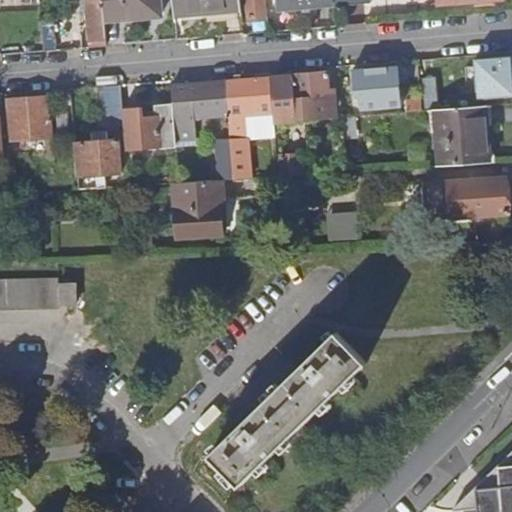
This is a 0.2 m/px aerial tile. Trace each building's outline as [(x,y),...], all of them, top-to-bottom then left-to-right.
[(90,47),(107,46),(105,21),(102,0),(85,0),(86,0),(87,15),(90,47)] [(102,0),(105,21),(161,16),(159,0),(102,0)] [(173,0),(174,15),(241,10),(239,0),(173,0)] [(262,0),(245,0),(248,18),(263,16),(262,0)] [(277,0),(278,8),(334,4),(333,0),(277,0)] [(44,51),(70,49),(67,17),(41,20),(44,51)] [(511,95),(511,77),(511,59),(475,61),(477,98),(511,95)] [(400,107),(397,67),(352,70),(354,96),(360,96),(361,110),(400,107)] [(329,91),(327,73),(293,76),(270,78),(273,111),(274,123),(296,121),(296,119),(307,119),(320,118),(326,117),(331,117),(330,104),(335,103),(334,90),(329,91)] [(246,125),(245,113),(273,111),(270,78),(258,79),(225,81),(228,115),(228,116),(229,131),(246,129),(246,125)] [(196,140),(194,118),(228,116),(228,115),(225,81),(191,84),(171,86),(173,105),(176,141),(196,140)] [(123,110),(120,85),(101,87),(103,107),(109,107),(110,123),(123,122),(123,110)] [(52,138),(49,97),(7,100),(11,142),(45,139),(47,152),(48,153),(48,158),(56,157),(55,151),(54,151),(53,138),(52,138)] [(433,98),(421,100),(422,111),(434,110),(433,98)] [(422,111),(421,100),(405,101),(407,113),(422,111)] [(176,141),(173,105),(157,107),(158,117),(143,117),(142,108),(123,110),(123,122),(126,150),(176,146),(176,141)] [(439,167),(488,163),(486,125),(484,125),(482,107),(435,110),(439,167)] [(245,113),(246,125),(274,123),(273,111),(245,113)] [(354,116),(342,117),(343,133),(355,132),(354,116)] [(75,144),(79,189),(89,189),(88,178),(97,177),(98,188),(107,188),(107,176),(122,175),(120,140),(108,141),(108,132),(92,134),(93,142),(75,144)] [(219,174),(219,181),(234,180),(251,178),(250,172),(247,138),(216,141),(219,174)] [(300,155),(281,156),(282,175),(301,174),(300,155)] [(88,178),(89,189),(98,188),(97,177),(88,178)] [(509,214),(507,178),(422,184),(425,221),(509,214)] [(219,199),(218,181),(179,183),(174,183),(177,237),(219,234),(216,200),(219,199)] [(361,236),(360,210),(330,211),(332,237),(361,236)] [(0,307),(75,305),(75,284),(58,285),(58,279),(0,280),(0,307)] [(365,363),(335,331),(209,456),(239,487),(365,363)] [(511,511),(511,451),(454,508),(455,511),(478,508),(478,511),(511,511)]
